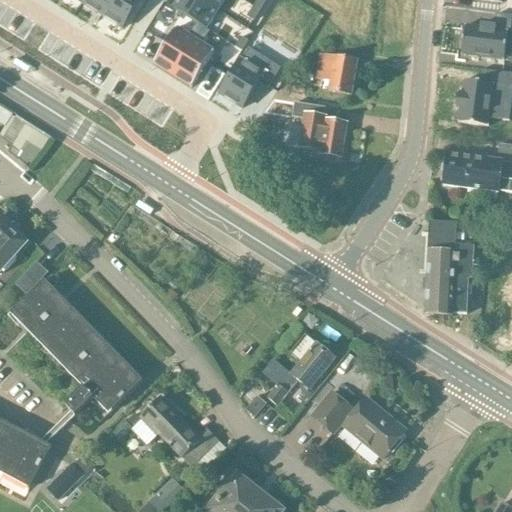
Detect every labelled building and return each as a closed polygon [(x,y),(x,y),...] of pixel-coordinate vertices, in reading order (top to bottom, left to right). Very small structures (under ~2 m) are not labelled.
[(85,0),(83,5),(102,17),(112,0),(85,0)] [(112,0),(102,17),(122,29),(140,0),(112,0)] [(200,0),(178,0),(172,9),(196,24),(203,28),(206,30),(218,11),(200,0)] [(200,0),(218,11),(225,0),(200,0)] [(263,0),(257,0),(253,7),(260,12),(266,2),(263,0)] [(253,7),(247,18),(254,22),(260,12),(253,7)] [(465,26),(461,56),(462,56),(503,62),(504,62),(511,62),(511,16),(496,15),(495,27),(480,25),(480,29),(466,27),(466,26),(465,26)] [(176,29),(153,65),(173,77),(203,28),(196,24),(188,37),(176,29)] [(203,28),(173,77),(192,89),(214,53),(202,45),(210,32),(206,30),(203,28)] [(241,38),(235,48),(241,52),(242,52),(248,42),(241,38)] [(231,46),(218,66),(228,72),(241,52),(235,48),(231,46)] [(249,49),(220,95),(242,110),(258,84),(268,90),(281,70),(249,49)] [(352,96),(358,62),(320,56),(316,80),(331,82),(329,92),(352,96)] [(313,82),(314,73),(303,71),(301,79),(313,82)] [(458,94),(456,110),(460,110),(458,123),(488,128),(489,127),(488,127),(489,119),(509,122),(511,99),(511,75),(480,71),(479,83),(463,81),(463,82),(462,95),(458,94)] [(342,159),(347,125),(326,122),(326,119),(324,118),(325,109),(281,102),(279,111),(293,114),(292,119),(304,120),(300,149),(321,152),(320,155),(321,155),(342,159)] [(13,115),(0,106),(0,122),(6,127),(13,115)] [(511,183),(501,181),(503,163),(511,164),(511,146),(500,145),(498,162),(448,155),(443,186),(498,193),(498,192),(511,193),(511,183)] [(14,257),(25,245),(12,233),(15,230),(0,217),(0,270),(4,274),(17,260),(14,257)] [(472,278),(474,249),(473,249),(473,244),(463,244),(463,236),(457,236),(458,225),(429,224),(424,311),(429,316),(452,318),(452,315),(466,316),(468,281),(469,281),(472,278)] [(112,413),(142,383),(44,283),(14,312),(112,413)] [(308,390),(333,360),(315,345),(284,383),(291,389),(297,381),(308,390)] [(276,407),(286,394),(277,386),(266,399),(276,407)] [(405,433),(366,401),(353,416),(350,414),(352,411),(332,394),(312,418),(332,435),(340,426),(383,461),(405,433)] [(257,397),(247,409),(256,417),(266,404),(257,397)] [(198,438),(160,398),(139,419),(157,438),(159,436),(190,469),(217,443),(206,431),(198,438)] [(0,474),(29,490),(48,453),(0,427),(0,474)] [(72,465),(59,478),(70,490),(94,466),(84,456),(72,465)] [(219,492),(208,507),(212,510),(210,511),(279,511),(265,501),(266,499),(253,489),(252,491),(236,478),(223,495),(219,492)] [(172,480),(148,504),(156,511),(162,511),(183,492),(172,480)]
